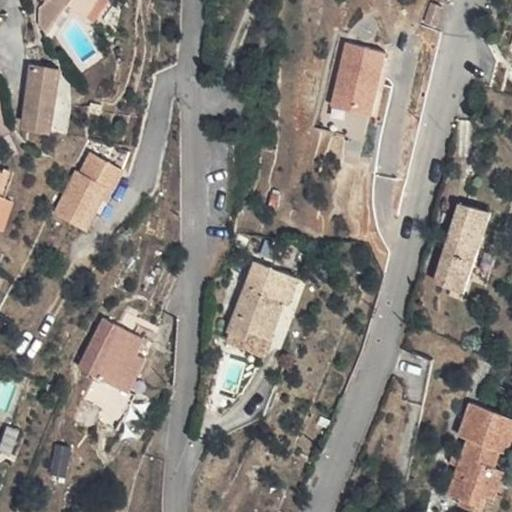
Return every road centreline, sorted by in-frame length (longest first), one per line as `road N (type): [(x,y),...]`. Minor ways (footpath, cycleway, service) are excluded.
road 1 (residential): [(314,511),(381,352),(466,0)]
road 2 (residential): [(195,0),(196,235),(177,511)]
